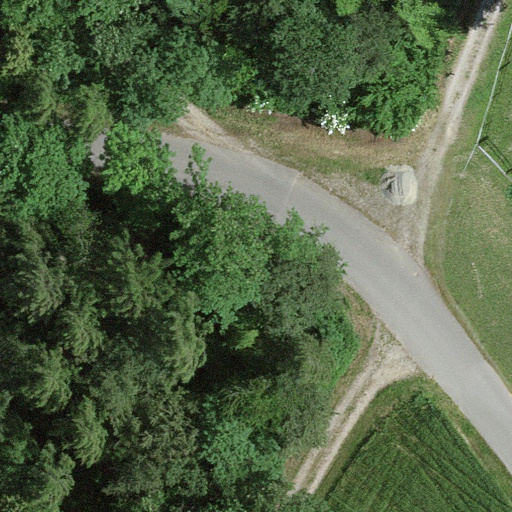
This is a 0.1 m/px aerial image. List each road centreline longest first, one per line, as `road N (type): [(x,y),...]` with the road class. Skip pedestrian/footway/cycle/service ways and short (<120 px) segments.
road 1 (unclassified): [(0,113),(247,147),(428,289),(511,392)]
road 2 (track): [(296,511),(428,289),(459,123),(494,0)]
road 3 (track): [(247,147),(54,0)]
